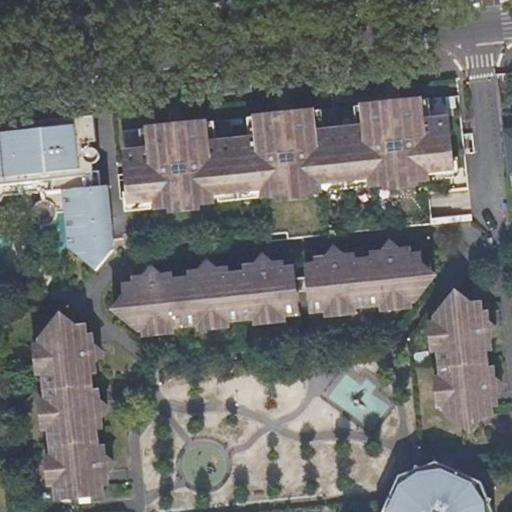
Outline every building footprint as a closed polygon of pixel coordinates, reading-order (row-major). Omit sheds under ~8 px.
[(214,125),(140,134),(142,155),(126,157),(132,207),(143,206),(144,210),(157,209),(157,212),(172,211),(172,207),(199,204),(200,208),(214,206),(213,202),(227,200),(227,197),(252,194),(252,197),(264,195),(265,201),(279,199),(278,195),(306,192),(306,195),(321,194),(320,191),(333,189),(332,184),(358,181),(358,186),(371,184),(372,188),(386,187),(385,182),(414,179),(415,184),(428,182),(427,178),(441,177),(441,173),(453,171),(447,121),(430,123),(428,101),(353,110),(355,131),(323,135),(320,113),(247,122),(249,143),(217,147),(214,125)] [(0,209),(7,201),(43,197),(44,206),(37,209),(33,215),(33,222),(37,228),(44,231),(51,230),(56,226),(58,219),(65,218),(68,252),(99,276),(116,255),(110,190),(103,191),(102,175),(95,176),(94,169),(99,167),(102,162),(100,156),(96,153),(92,153),(92,147),(98,147),(96,121),(0,130),(0,209)] [(414,179),(385,182),(386,187),(386,193),(415,189),(415,184),(414,179)] [(306,192),(278,195),(279,199),(280,204),(307,201),(306,195),(306,192)] [(199,204),(172,207),(172,211),(173,215),(201,212),(200,208),(199,204)] [(410,254),(400,255),(399,252),(395,248),(390,248),(385,251),(384,257),(373,258),(374,262),(355,264),(355,260),(343,261),(342,258),(338,254),(332,254),(328,257),(327,263),(318,264),(318,269),(308,270),(309,281),(310,293),(313,316),(328,314),(328,310),(355,307),(355,311),(383,309),(383,304),(410,302),(410,305),(417,304),(432,286),(423,278),(422,268),(422,258),(411,259),(410,254)] [(284,268),(273,269),(272,267),(269,263),(263,262),(258,265),(257,271),(247,272),(248,277),(229,279),(229,274),(216,275),(212,270),(207,269),(202,272),(200,277),(191,278),(192,284),(173,286),(172,280),(162,281),(161,280),(158,275),(152,275),(148,278),(147,283),(138,284),(138,289),(126,290),(127,296),(129,309),(121,320),(141,334),(147,334),(146,330),(173,327),(173,331),(202,328),(202,324),(228,321),(228,325),(257,322),(257,319),(283,315),(284,319),(299,317),(296,295),(295,283),(294,272),(284,273),(284,268)] [(437,279),(422,268),(423,278),(432,286),(437,279)] [(310,293),(309,281),(295,283),(296,295),(310,293)] [(458,295),(451,303),(458,309),(473,307),(458,295)] [(114,314),(121,320),(129,309),(127,296),(114,314)] [(410,302),(383,304),(383,309),(384,314),(411,312),(410,305),(410,302)] [(498,410),(497,400),(499,399),(503,395),(503,389),(500,385),(495,383),(493,372),(488,373),(486,354),(492,354),(490,344),(494,343),(498,339),(498,333),(494,329),(488,328),(487,317),(482,317),(481,307),(473,307),(458,309),(451,303),(436,321),(436,327),(440,327),(443,354),(439,354),(442,381),(446,381),(449,410),(445,415),(466,432),(473,422),(482,421),(493,421),(492,411),(498,410)] [(355,307),(328,310),(328,314),(329,320),(356,317),(355,311),(355,307)] [(283,315),(257,319),(257,322),(258,328),(284,325),(284,319),(283,315)] [(63,320),(58,327),(66,333),(78,332),(63,320)] [(228,321),(202,324),(202,328),(203,333),(229,330),(228,325),(228,321)] [(99,377),(97,365),(98,365),(102,362),(104,357),(101,352),(96,350),(95,341),(88,341),(87,331),(78,332),(66,333),(58,327),(43,346),(43,351),(47,350),(50,378),(46,378),(49,407),(53,407),(56,433),(52,433),(55,463),(59,462),(62,490),(58,490),(60,505),(106,500),(105,490),(111,490),(110,479),(114,476),(116,471),(113,466),(108,464),(107,452),(100,453),(98,434),(105,434),(104,423),(109,420),(110,414),(107,409),(102,407),(101,396),(94,396),(92,378),(99,377)] [(173,327),(146,330),(147,334),(147,340),(174,337),(173,331),(173,327)] [(440,327),(436,327),(431,328),(433,354),(439,354),(443,354),(440,327)] [(47,350),(43,351),(38,351),(40,378),(46,378),(50,378),(47,350)] [(446,381),(442,381),(437,382),(440,411),(449,410),(446,381)] [(369,390),(354,401),(371,422),(385,410),(369,390)] [(53,407),(49,407),(44,408),(46,434),(52,433),(56,433),(53,407)] [(471,436),(482,421),(473,422),(466,432),(471,436)] [(59,462),(55,463),(49,464),(52,491),(58,490),(62,490),(59,462)] [(437,466),(400,480),(385,511),(493,511),(484,487),(437,466)]
